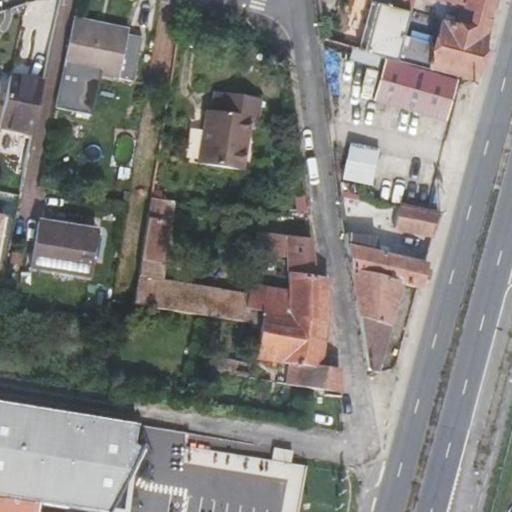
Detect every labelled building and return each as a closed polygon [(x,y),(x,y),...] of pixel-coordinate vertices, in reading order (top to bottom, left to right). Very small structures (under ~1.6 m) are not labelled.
[(374,0),(371,0),(359,47),(397,58),(402,34),(409,9),(389,4),(374,0)] [(409,9),(411,0),(390,0),(389,4),(409,9)] [(440,21),(434,42),(402,34),(397,58),(474,79),(494,0),(465,0),(465,5),(468,6),(462,27),(440,21)] [(100,73),(133,80),(142,39),(128,35),(129,30),(75,19),(57,106),(92,114),(100,73)] [(373,104),(446,124),(458,80),(384,61),(373,104)] [(10,77),(0,123),(0,125),(32,133),(42,83),(10,77)] [(250,118),(254,118),(258,97),(215,90),(212,110),(207,110),(199,163),(242,170),(250,118)] [(351,141),(342,178),(372,185),(381,148),(351,141)] [(370,203),(371,191),(338,185),(339,197),(370,203)] [(250,296),(161,281),(174,201),(151,199),(135,305),(245,322),(263,325),(326,335),(329,321),(328,279),(316,277),(312,240),(287,236),(290,291),(252,285),(250,296)] [(399,208),(393,230),(431,237),(437,215),(426,213),(399,208)] [(32,266),(88,276),(95,231),(39,222),(32,266)] [(356,247),(358,239),(345,235),(350,270),(399,284),(417,289),(424,263),(356,247)] [(367,371),(376,373),(399,284),(350,270),(351,284),(358,319),(365,361),(367,371)] [(257,358),(291,364),(287,384),(343,394),(343,374),(341,373),(321,367),(326,335),(263,325),(257,358)] [(214,357),(211,371),(226,374),(229,360),(214,357)] [(238,361),(229,360),(226,374),(237,376),(238,361)] [(251,378),(253,364),(238,361),(237,376),(251,378)] [(0,511),(296,511),(306,457),(138,425),(0,402),(0,511)]
